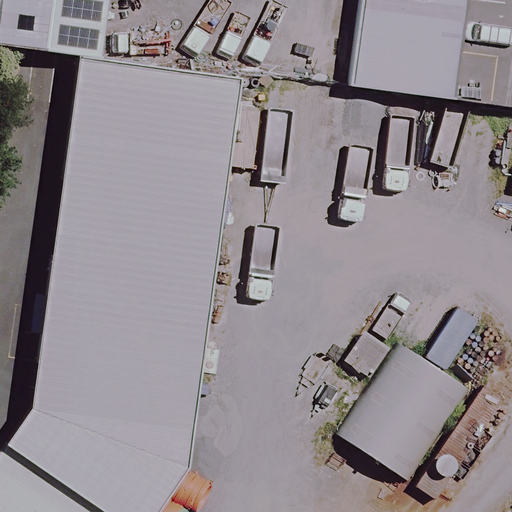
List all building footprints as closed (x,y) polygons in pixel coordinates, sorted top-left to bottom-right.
[(0,0),(0,59),(80,70),(88,0),(0,0)] [(444,0),(333,0),(318,96),(426,112),(444,0)] [(203,94),(42,73),(0,396),(0,511),(128,511),(153,477),(203,94)] [(266,133),(235,131),(223,266),(254,269),(266,133)] [(384,485),(441,394),(369,349),(312,440),(384,485)]
